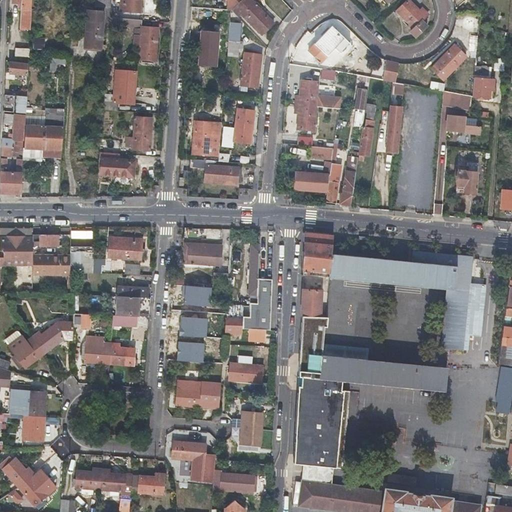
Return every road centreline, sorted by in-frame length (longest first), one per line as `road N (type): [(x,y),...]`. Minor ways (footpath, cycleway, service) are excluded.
road 1 (residential): [(441,0),(437,34),(401,51),(387,49),(331,4),(301,18),(279,62),(266,215)]
road 2 (residential): [(292,217),(279,511)]
road 3 (secondary): [(292,217),(511,237)]
road 4 (residential): [(168,213),(182,0)]
road 5 (residential): [(154,398),(93,394),(73,415),(81,440),(153,447)]
road 6 (residential): [(154,398),(168,213)]
road 7 (secondary): [(0,211),(168,213)]
